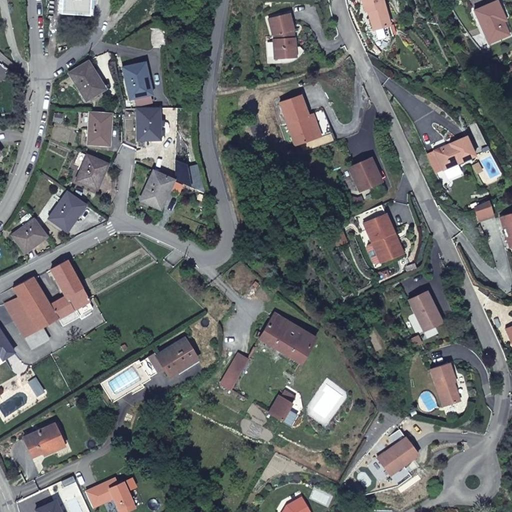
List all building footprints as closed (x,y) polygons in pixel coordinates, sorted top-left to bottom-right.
[(59,0),(59,13),(87,14),(87,0),(59,0)] [(391,26),(383,0),(362,0),(366,12),(371,11),(373,16),(371,19),(374,31),(391,26)] [(477,14),(486,35),(490,34),(494,44),(511,37),(502,20),(506,18),(499,4),(477,14)] [(296,56),(294,36),(292,36),(292,29),(294,29),(289,11),(269,16),(273,34),(274,33),(275,38),(273,38),(275,58),(296,56)] [(103,89),(88,62),(69,73),(85,100),(103,89)] [(150,94),(144,63),(122,68),(129,99),(150,94)] [(315,135),(307,115),(299,93),(279,100),(294,143),(315,135)] [(158,108),(136,109),(137,140),(158,140),(158,130),(160,130),(158,108)] [(111,114),(89,112),(87,144),(108,146),(110,136),(111,114)] [(311,114),(307,115),(315,135),(319,134),(311,114)] [(467,137),(435,151),(444,171),(476,157),(467,137)] [(107,164),(87,155),(77,181),(96,189),(100,180),(101,181),(107,164)] [(369,156),(347,166),(358,191),(380,181),(369,156)] [(173,180),(153,171),(140,200),(158,208),(173,180)] [(66,230),(85,205),(67,192),(49,218),(66,230)] [(382,201),(355,214),(361,229),(367,227),(381,259),(398,252),(389,231),(394,229),(382,201)] [(511,211),(500,215),(510,247),(511,246),(511,211)] [(23,252),(47,236),(34,219),(12,235),(23,252)] [(403,250),(394,229),(389,231),(398,252),(403,250)] [(64,295),(49,304),(58,318),(59,317),(72,310),(88,301),(66,261),(51,270),(64,295)] [(49,304),(34,278),(33,276),(13,287),(18,296),(5,303),(24,337),(42,327),(58,318),(49,304)] [(442,319),(435,304),(433,305),(430,299),(432,298),(427,287),(408,296),(424,328),(442,319)] [(72,310),(59,317),(63,324),(92,308),(88,301),(72,310)] [(276,320),(271,317),(259,338),(300,363),(315,337),(279,316),(276,320)] [(49,339),(42,327),(24,337),(31,349),(49,339)] [(13,351),(4,336),(0,331),(0,354),(3,358),(13,351)] [(163,368),(168,376),(184,367),(183,363),(195,356),(184,337),(156,355),(155,353),(140,362),(139,359),(100,382),(112,401),(134,388),(136,391),(144,386),(142,384),(150,379),(149,377),(163,368)] [(460,401),(454,383),(455,383),(449,363),(431,369),(443,407),(460,401)] [(228,389),(237,374),(229,370),(220,384),(228,389)] [(39,384),(35,377),(28,381),(33,388),(39,384)] [(43,390),(39,384),(33,388),(37,395),(43,390)] [(278,394),(268,413),(280,420),(294,396),(284,390),(280,395),(278,394)] [(54,423),(23,436),(32,456),(42,452),(43,455),(55,449),(54,447),(63,443),(54,423)] [(407,437),(378,457),(390,475),(419,455),(407,437)] [(110,478),(85,490),(93,508),(114,498),(120,511),(127,511),(135,508),(122,480),(113,484),(110,478)] [(308,511),(311,511),(302,495),(288,503),(282,511),(308,511)] [(60,511),(55,501),(36,510),(36,511),(60,511)]
